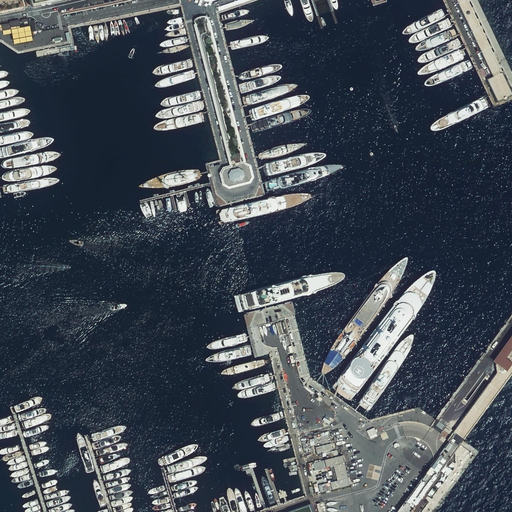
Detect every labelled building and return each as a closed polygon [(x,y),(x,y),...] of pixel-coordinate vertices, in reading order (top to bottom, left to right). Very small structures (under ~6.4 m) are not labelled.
[(0,0),(0,11),(25,7),(23,0),(0,0)] [(456,0),(493,76),(487,79),(499,102),(504,99),(505,101),(507,101),(508,100),(509,99),(509,97),(511,95),(511,89),(501,67),(495,54),(467,0),(456,0)] [(202,15),(198,17),(196,17),(195,19),(194,21),(195,24),(194,24),(229,165),(223,167),(219,173),(223,185),(229,189),(251,183),(254,177),(251,165),(246,162),(210,19),(206,15),(202,15)] [(9,23),(1,25),(1,26),(2,32),(20,28),(19,26),(18,20),(9,21),(9,23)] [(511,335),(494,361),(496,363),(498,365),(507,371),(511,364),(511,361),(511,359),(511,335)] [(411,511),(437,477),(444,467),(461,445),(461,444),(464,441),(511,374),(511,359),(511,361),(511,364),(507,371),(498,365),(496,363),(497,373),(496,374),(447,440),(449,442),(439,455),(397,511),(411,511)] [(447,424),(453,428),(458,422),(451,418),(447,424)] [(367,431),(369,436),(376,433),(374,428),(367,431)] [(313,435),(317,454),(333,450),(328,431),(313,435)] [(301,442),(304,453),(313,451),(310,440),(301,442)] [(395,442),(385,458),(397,466),(407,450),(395,442)] [(344,455),(325,460),(327,467),(334,466),(338,481),(330,483),(332,490),(351,485),(344,455)] [(315,470),(327,467),(325,460),(313,463),(315,470)] [(399,483),(403,478),(397,474),(397,473),(386,465),(382,470),(399,483)] [(321,492),(332,490),(330,483),(319,485),(321,492)] [(326,511),(324,503),(318,504),(319,511),(326,511)]
